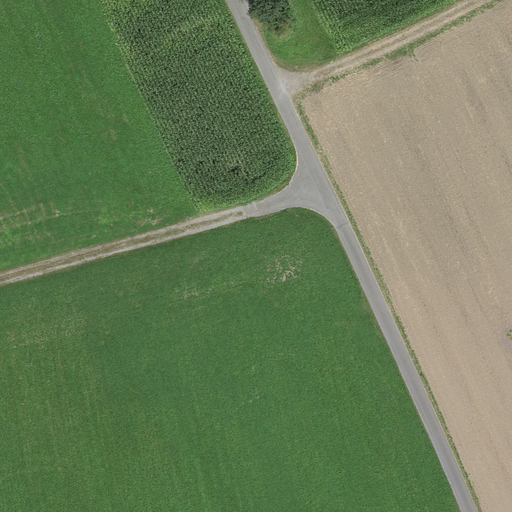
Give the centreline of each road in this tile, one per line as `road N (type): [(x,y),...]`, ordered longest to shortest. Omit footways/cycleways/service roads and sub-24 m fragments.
road 1 (unclassified): [(231,0),(465,511)]
road 2 (track): [(0,278),(316,186)]
road 3 (track): [(275,93),(471,0)]
